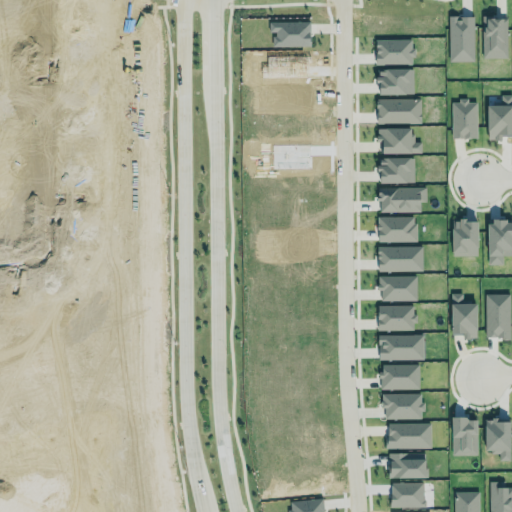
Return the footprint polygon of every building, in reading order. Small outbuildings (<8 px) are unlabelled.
[(448,15),(457,15),(457,19),(458,19),(458,16),(472,15),(473,60),(447,60),(448,15)] [(481,57),(506,57),(505,17),(492,17),(490,17),(490,15),(481,15),(481,57)] [(374,38),(410,38),(410,47),(414,47),(414,56),(410,56),(410,64),(374,64),(374,51),(375,51),(375,49),(374,48),(374,38)] [(376,68),(384,68),(412,67),(412,93),(404,93),(377,93),(377,82),(374,82),(375,76),(376,76),(376,68)] [(486,105),(500,104),(500,94),(511,94),(511,135),(499,135),(499,139),(493,139),(493,138),(487,138),(486,105)] [(375,123),(419,123),(419,97),(375,98),(375,107),(376,107),(375,123)] [(450,101),(458,101),(458,97),(467,97),(467,101),(476,101),(476,137),(462,138),(461,137),(451,138),(450,101)] [(381,149),(418,149),(418,141),(412,141),(412,124),(384,124),(375,126),(375,131),(381,134),(381,149)] [(413,182),(413,156),(378,157),(378,183),(413,182)] [(375,185),(424,186),(423,200),(417,200),(416,211),(378,209),(378,198),(375,198),(375,185)] [(415,240),(414,216),(377,216),(377,241),(415,240)] [(477,220),(452,219),(451,255),(476,256),(477,220)] [(486,263),(502,264),(502,255),(511,256),(511,242),(511,219),(487,219),(486,263)] [(377,271),(422,270),(421,245),(376,246),(377,271)] [(415,275),(378,275),(378,300),(416,300),(415,275)] [(475,302),(462,302),(461,292),(450,293),(450,334),(461,333),(461,338),(475,337),(475,302)] [(414,304),(376,305),(377,330),(414,329),(414,304)] [(377,333),(420,333),(420,359),(377,359),(377,333)] [(380,389),(418,388),(418,363),(379,364),(380,389)] [(421,392),(382,393),(382,418),(421,418),(421,392)] [(509,419),(484,418),(484,452),(498,452),(498,460),(509,460),(509,419)] [(386,422),(386,448),(430,447),(430,422),(386,422)] [(388,452),(388,476),(424,477),(425,452),(388,452)] [(390,506),(423,506),(423,482),(389,482),(390,506)]
